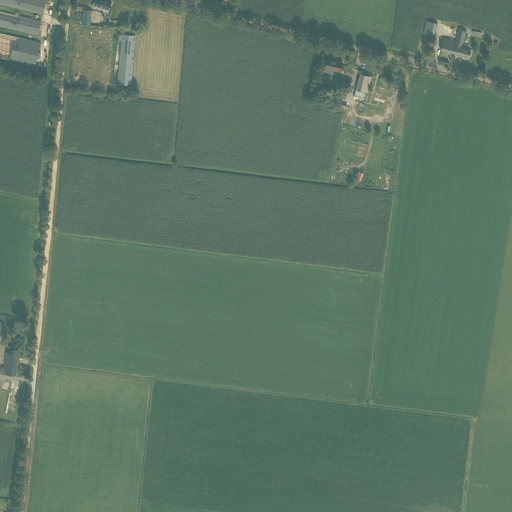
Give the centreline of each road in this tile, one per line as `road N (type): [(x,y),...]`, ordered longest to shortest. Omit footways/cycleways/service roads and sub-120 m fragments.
road 1 (track): [(70,0),(38,358)]
road 2 (unclassified): [(511,84),(179,0)]
road 3 (unclassified): [(22,511),(38,358)]
